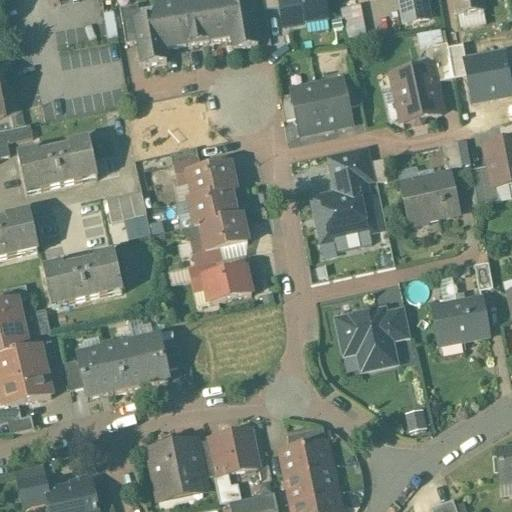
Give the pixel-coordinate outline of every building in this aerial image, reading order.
[(226,0),(214,0),(156,10),(158,22),(141,25),(135,26),(138,45),(143,69),(167,65),(165,53),(232,41),(234,53),(258,49),(251,6),(228,10),(226,0)] [(323,0),(278,0),(284,31),(306,28),(305,24),(327,20),(323,0)] [(427,0),(399,0),(404,27),(431,23),(427,0)] [(481,0),(455,0),(459,19),(484,14),(481,0)] [(361,8),(343,11),(349,42),(367,38),(361,8)] [(138,9),(121,12),(127,47),(138,45),(135,26),(141,25),(138,9)] [(440,36),(419,40),(422,53),(426,53),(426,52),(442,49),(440,36)] [(442,49),(426,52),(426,53),(430,70),(432,69),(436,87),(454,83),(448,48),(442,49)] [(511,58),(496,61),(498,74),(500,74),(502,85),(511,83),(511,58)] [(430,70),(393,78),(403,126),(410,125),(415,129),(421,128),(425,122),(442,118),(436,87),(432,69),(430,70)] [(343,83),(317,88),(327,134),(352,128),(349,111),(344,87),(343,83)] [(355,85),(344,87),(349,111),(360,108),(355,85)] [(317,88),(291,94),(292,98),(297,121),(301,139),(327,134),(317,88)] [(292,98),(281,100),(285,124),(297,121),(292,98)] [(0,161),(11,159),(8,147),(33,142),(31,129),(27,129),(27,130),(0,135),(0,161)] [(71,150),(38,158),(37,153),(18,158),(27,198),(98,182),(89,142),(70,146),(71,150)] [(511,143),(485,149),(489,171),(493,192),(497,191),(511,188),(511,143)] [(457,146),(444,149),(449,173),(462,170),(457,146)] [(197,151),(171,157),(174,169),(199,163),(197,151)] [(338,197),(366,191),(364,185),(371,183),(365,155),(330,163),(338,197)] [(199,163),(174,169),(178,191),(191,188),(188,177),(202,174),(199,163)] [(384,163),(373,165),(378,186),(388,183),(384,163)] [(202,174),(188,177),(191,188),(194,203),(189,204),(236,194),(230,167),(202,174)] [(489,171),(471,174),(478,209),(500,205),(497,191),(493,192),(489,171)] [(451,177),(401,188),(410,232),(430,228),(429,224),(460,217),(451,177)] [(372,248),(369,235),(375,234),(366,191),(338,197),(313,203),(322,245),(334,243),(337,255),(372,248)] [(236,194),(189,204),(195,230),(242,220),(242,219),(237,220),(231,196),(236,195),(236,194)] [(142,196),(95,207),(100,229),(147,219),(142,196)] [(30,214),(6,220),(7,224),(0,225),(0,263),(39,254),(30,214)] [(242,220),(195,230),(195,231),(200,230),(206,255),(206,256),(220,253),(248,247),(242,220)] [(220,253),(206,256),(206,255),(193,258),(196,270),(215,266),(215,267),(223,266),(220,253)] [(97,264),(63,271),(62,267),(43,271),(52,312),(124,296),(115,255),(96,259),(97,264)] [(215,266),(196,270),(188,271),(192,285),(204,282),(204,281),(217,278),(215,267),(215,266)] [(488,267),(475,269),(479,295),(493,292),(488,267)] [(217,278),(204,281),(204,282),(210,308),(252,299),(246,272),(217,278)] [(26,289),(2,294),(4,306),(16,303),(16,305),(29,301),(26,289)] [(483,302),(432,312),(439,351),(490,341),(483,302)] [(4,306),(0,307),(0,333),(22,328),(16,305),(16,303),(4,306)] [(46,313),(32,316),(37,340),(51,337),(46,313)] [(405,313),(385,317),(391,345),(411,341),(405,313)] [(385,314),(338,324),(345,359),(359,356),(363,375),(396,367),(391,345),(385,317),(385,314)] [(22,328),(0,333),(0,360),(28,354),(22,328)] [(160,342),(134,348),(144,390),(145,390),(144,389),(153,387),(154,388),(169,384),(167,373),(161,346),(160,342)] [(175,342),(161,346),(167,373),(181,370),(175,342)] [(133,351),(120,354),(113,349),(103,351),(113,397),(144,390),(134,348),(132,348),(133,351)] [(28,354),(0,360),(0,387),(45,377),(39,351),(28,354)] [(103,355),(78,360),(79,364),(85,392),(87,403),(103,399),(103,398),(112,396),(112,397),(113,397),(103,351),(102,352),(103,355)] [(79,364),(64,368),(70,395),(85,392),(79,364)] [(45,377),(0,387),(0,392),(5,412),(5,413),(18,410),(51,402),(45,377)] [(18,410),(5,413),(5,412),(0,412),(0,428),(8,427),(8,425),(22,422),(18,410)] [(423,417),(407,420),(411,435),(426,432),(423,417)] [(22,422),(8,425),(8,427),(11,438),(35,433),(31,420),(22,422)] [(324,431),(288,439),(291,453),(326,445),(324,431)] [(250,434),(219,440),(221,454),(222,454),(227,479),(228,479),(258,472),(250,434)] [(194,444),(150,453),(160,500),(204,491),(202,483),(192,485),(184,450),(194,448),(194,444)] [(194,448),(184,450),(192,485),(202,483),(214,481),(209,456),(207,445),(194,448)] [(291,453),(281,455),(286,481),(332,471),(326,445),(291,453)] [(511,453),(495,455),(498,487),(511,485),(511,453)] [(227,479),(222,454),(221,454),(209,456),(214,481),(227,479)] [(332,471),(286,481),(287,481),(289,481),(292,493),(289,493),(292,507),(337,498),(332,471)] [(44,479),(19,484),(23,506),(48,500),(47,494),(48,493),(44,479)] [(227,479),(214,481),(220,509),(229,507),(241,504),(238,489),(231,490),(228,479),(227,479)] [(48,493),(47,494),(48,500),(50,511),(97,511),(91,484),(48,493)] [(241,504),(229,507),(230,511),(278,511),(275,497),(241,504)] [(340,511),(337,498),(292,507),(292,508),(295,507),(295,511),(340,511)]
